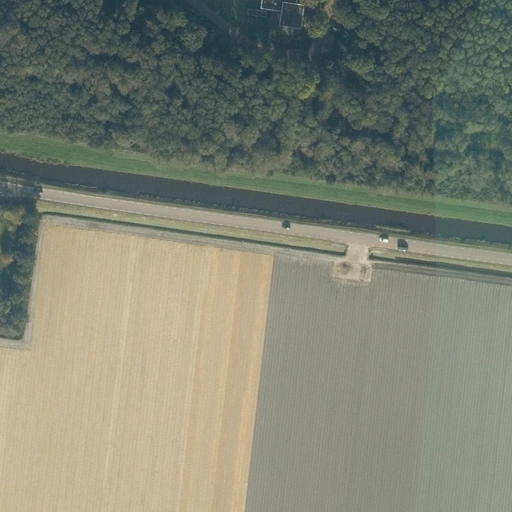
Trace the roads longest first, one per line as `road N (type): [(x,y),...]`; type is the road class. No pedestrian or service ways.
road 1 (secondary): [(511,259),(0,186)]
road 2 (residential): [(190,0),(252,47),(310,59),(335,0)]
